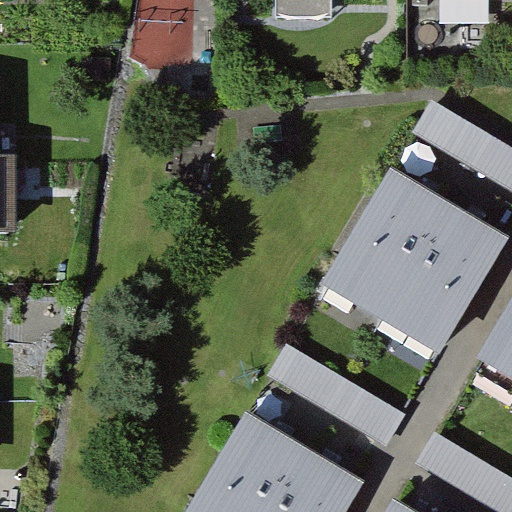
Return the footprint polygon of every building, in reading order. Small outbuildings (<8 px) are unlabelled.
[(511,241),(511,145),(436,99),(322,286),(441,358),(511,241)] [(0,160),(0,228),(23,229),(22,160),(0,160)] [(511,322),(485,370),(511,384),(511,322)] [(343,511),(400,420),(288,351),(187,511),(343,511)] [(511,511),(511,486),(436,444),(397,511),(511,511)]
